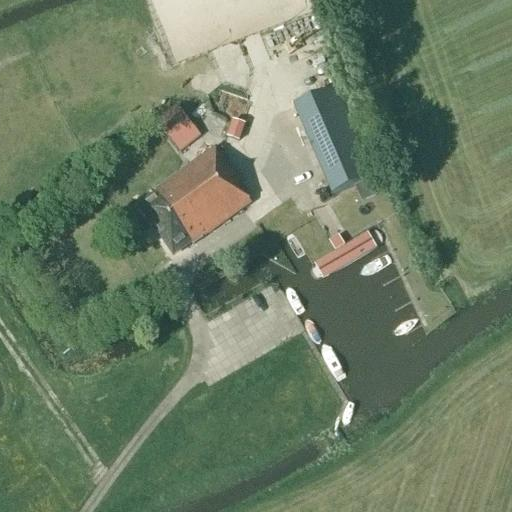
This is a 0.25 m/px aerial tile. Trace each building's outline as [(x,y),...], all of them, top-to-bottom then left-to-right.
[(340,68),(293,85),(326,178),(373,161),(340,68)] [(208,100),(200,91),(179,108),(187,117),(194,111),(197,115),(206,108),(204,107),(202,104),(208,100)] [(154,125),(179,155),(201,137),(176,107),(154,125)] [(244,125),(233,122),(227,141),(238,144),(244,125)] [(192,246),(250,205),(239,189),(242,186),(215,149),(154,193),(156,195),(138,208),(173,257),(191,244),(192,246)] [(256,253),(285,232),(271,211),(242,232),(256,253)]
